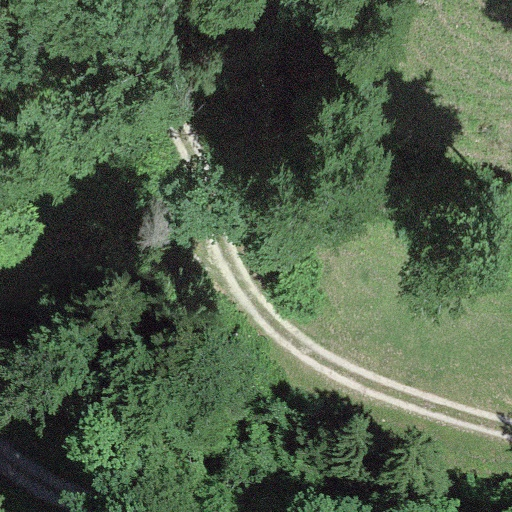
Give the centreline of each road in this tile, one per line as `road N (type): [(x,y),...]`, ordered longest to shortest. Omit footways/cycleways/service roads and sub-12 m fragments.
road 1 (track): [(0,57),(84,34),(171,112),(224,262),(339,378),(511,436)]
road 2 (track): [(0,471),(22,490),(124,511)]
